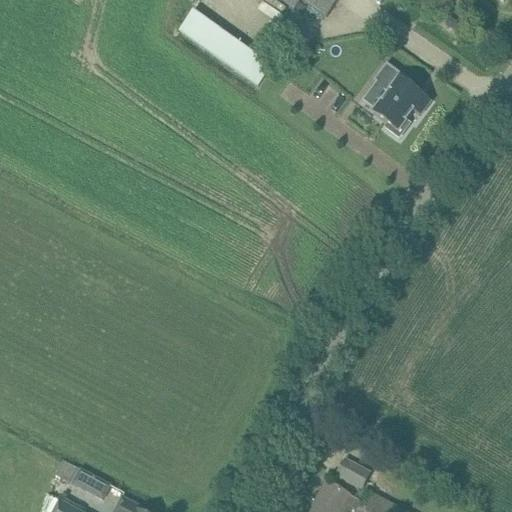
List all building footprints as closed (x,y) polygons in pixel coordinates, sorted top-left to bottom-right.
[(279,0),(294,10),(301,1),(326,19),(339,0),(279,0)] [(177,32),(258,87),(273,66),(192,11),(177,32)] [(390,93),(373,115),(388,126),(385,129),(399,139),(409,125),(406,123),(414,113),(419,117),(430,103),(404,84),(407,80),(387,66),(375,81),(390,93)] [(336,477),(362,491),(372,475),(346,461),(336,477)] [(78,471),(71,486),(85,493),(92,477),(78,471)] [(403,511),(369,493),(363,504),(327,484),(311,511),(403,511)] [(78,511),(47,497),(38,511),(78,511)] [(146,511),(122,499),(115,511),(146,511)]
